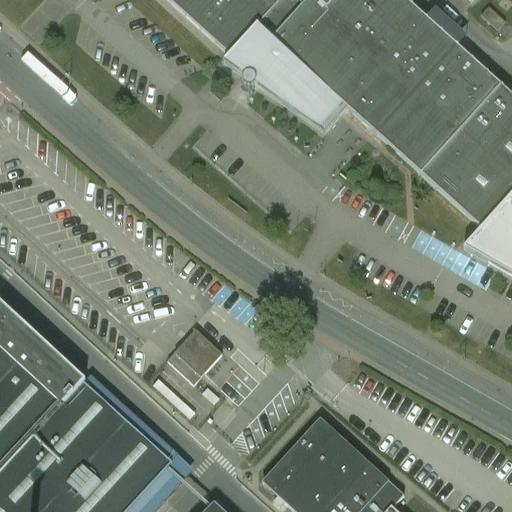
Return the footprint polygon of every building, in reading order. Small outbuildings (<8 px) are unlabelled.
[(283,0),(163,0),(228,59),(261,24),(283,0)] [(307,0),(283,0),(261,24),(274,37),(307,0)] [(511,96),(404,0),(307,0),(274,37),(269,42),(344,109),(481,233),(511,197),(511,96)] [(505,23),(487,8),(479,16),(496,32),(505,23)] [(269,42),(274,37),(261,24),(228,59),(223,64),(242,77),(242,90),(257,88),(323,135),(344,109),(269,42)] [(511,202),(470,249),(511,273),(511,202)] [(0,511),(127,511),(170,466),(0,309),(0,511)] [(196,334),(167,365),(173,370),(184,381),(194,389),(222,358),(196,334)] [(391,511),(375,496),(386,483),(317,421),(260,484),(292,511),(391,511)]
